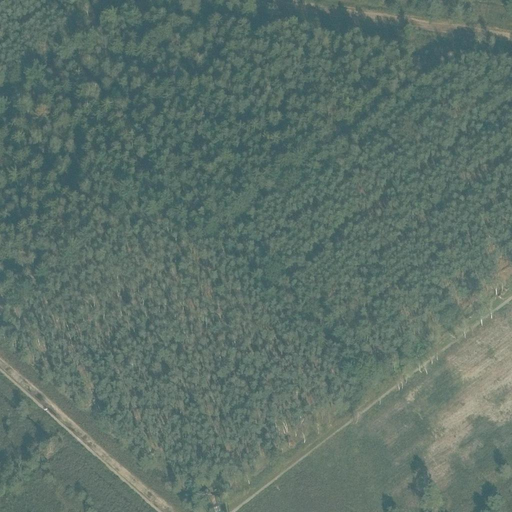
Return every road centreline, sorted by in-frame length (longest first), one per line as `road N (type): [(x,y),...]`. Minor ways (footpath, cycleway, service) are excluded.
road 1 (track): [(224,511),(511,286)]
road 2 (track): [(242,0),(511,38)]
road 3 (track): [(0,361),(168,511)]
